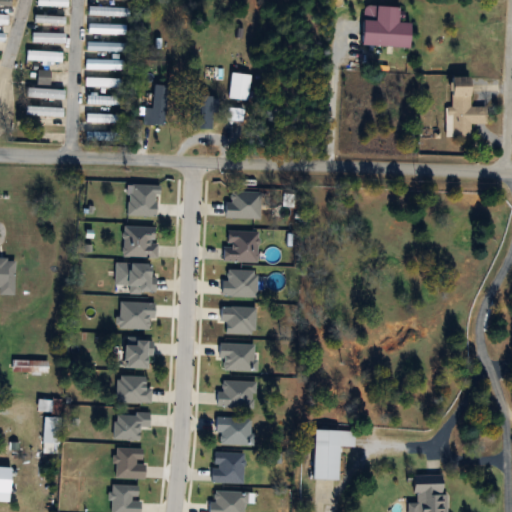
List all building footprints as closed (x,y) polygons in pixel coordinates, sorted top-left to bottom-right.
[(125,8),(87,6),(87,15),(125,17),(125,8)] [(31,42),(63,43),(63,34),(31,33),(31,42)] [(123,42),(85,42),(85,51),(123,51),(123,42)] [(60,51),(25,51),(25,61),(60,61),(60,51)] [(123,69),(123,60),(84,60),(84,69),(123,69)] [(36,84),(49,84),(49,71),(36,71),(36,84)] [(246,100),(249,75),(229,72),(227,98),(246,100)] [(444,107),(444,137),(469,137),(469,123),(485,123),(485,107),(468,107),(468,76),(450,76),(450,107),(444,107)] [(118,78),(84,78),(84,87),(118,87),(118,78)] [(142,124),(165,125),(166,85),(152,85),(152,108),(142,108),(142,124)] [(85,105),(115,105),(115,96),(85,96),(85,105)] [(212,129),(212,96),(191,96),(191,129),(212,129)] [(117,122),(117,114),(85,114),(85,122),(117,122)] [(113,133),(85,133),(85,142),(113,142),(113,133)] [(0,259),(0,295),(13,295),(14,260),(0,259)] [(47,360),(10,360),(10,374),(47,374),(47,360)] [(58,453),(59,392),(46,392),(46,416),(39,416),(38,452),(58,453)] [(312,479),(337,480),(338,447),(353,447),(354,430),(313,429),(312,479)] [(443,511),(444,475),(413,475),(413,511),(443,511)]
